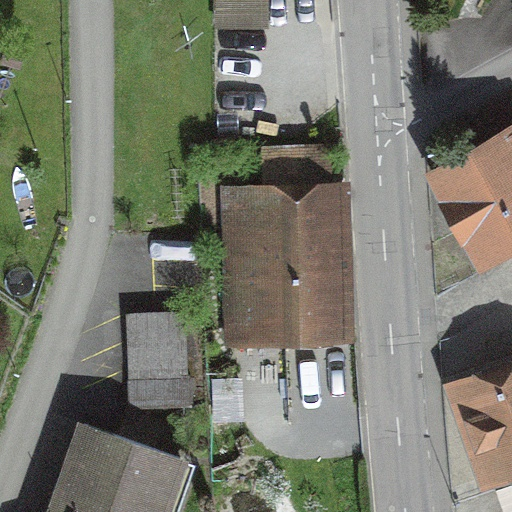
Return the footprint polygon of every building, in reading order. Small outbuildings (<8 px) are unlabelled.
[(257,0),(208,0),(211,32),(259,29),(257,0)] [(511,145),(509,140),(436,181),(481,259),(511,241),(511,145)] [(223,354),(351,350),(346,200),(327,200),(326,165),(232,168),(233,203),(218,204),(223,354)] [(187,324),(122,328),(128,420),(193,416),(187,324)] [(511,375),(451,397),(481,479),(511,467),(511,375)] [(169,511),(183,475),(77,436),(49,511),(169,511)]
